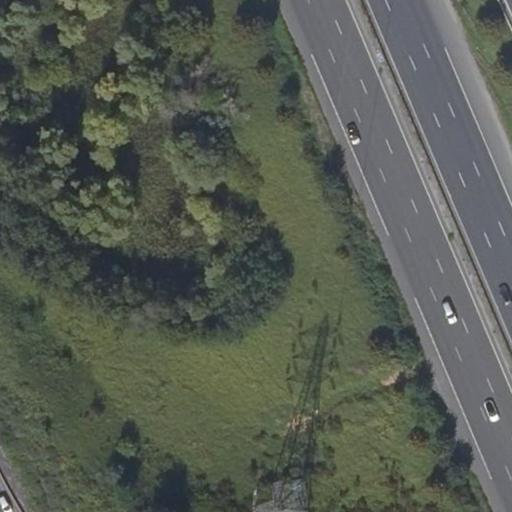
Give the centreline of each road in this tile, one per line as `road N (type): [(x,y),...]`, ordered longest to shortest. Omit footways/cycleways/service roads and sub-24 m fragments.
road 1 (motorway): [(315,0),(511,463)]
road 2 (motorway): [(511,273),(396,0)]
